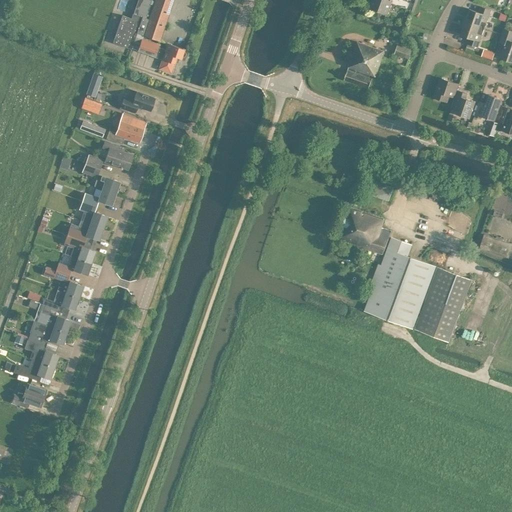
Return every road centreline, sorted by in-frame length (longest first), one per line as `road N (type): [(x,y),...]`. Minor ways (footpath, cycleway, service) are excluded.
road 1 (tertiary): [(145,292),(224,67)]
road 2 (tertiary): [(68,511),(145,292)]
road 3 (residential): [(101,276),(55,410)]
road 4 (residential): [(101,276),(145,152)]
road 5 (tertiary): [(405,130),(284,87)]
